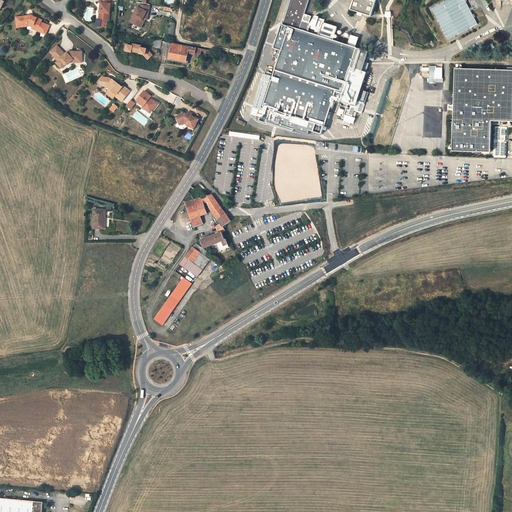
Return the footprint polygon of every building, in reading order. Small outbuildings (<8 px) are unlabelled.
[(110,0),(99,0),(99,2),(101,3),(99,19),(109,21),(111,3),(110,3),(110,0)] [(146,0),(145,0),(141,0),(141,4),(137,3),(136,6),(130,16),(131,17),(128,22),(140,29),(145,20),(146,21),(149,6),(145,6),(146,0)] [(310,131),(321,135),(333,99),(355,106),(366,72),(362,70),(367,52),(354,47),(347,45),(307,32),(310,22),(305,20),(302,20),(303,16),(308,0),(290,0),(283,24),(281,23),(276,40),(283,43),(281,50),(282,50),(273,80),(272,79),(272,77),(265,74),(253,115),(264,118),(266,112),(270,114),(268,123),(295,132),(296,130),(309,134),(310,131)] [(374,0),(352,0),(350,9),(371,14),(374,0)] [(465,0),(446,0),(431,8),(448,40),(478,24),(465,0)] [(46,34),(50,26),(42,22),(43,20),(38,18),(37,18),(35,17),(32,16),(17,17),(18,27),(30,26),(29,29),(32,31),(32,29),(33,27),(38,29),(38,31),(46,34)] [(358,37),(350,34),(347,45),(354,47),(358,37)] [(283,43),(276,40),(274,48),(281,50),(283,43)] [(199,55),(200,55),(201,51),(202,49),(183,45),(173,44),(161,41),(160,48),(168,50),(171,50),(169,58),(186,61),(188,54),(190,54),(196,55),(197,55),(197,54),(199,55)] [(126,44),(124,51),(143,55),(147,60),(153,55),(147,48),(141,47),(142,45),(133,43),(132,45),(126,44)] [(58,46),(51,53),(59,61),(57,63),(62,69),(66,65),(68,65),(71,63),(74,60),(83,60),(83,52),(72,52),(69,55),(68,53),(66,55),(58,46)] [(171,50),(168,50),(166,60),(188,64),(190,54),(188,54),(186,61),(169,58),(171,50)] [(511,70),(455,68),(452,151),(489,152),(490,121),(511,121),(511,70)] [(121,97),(124,99),(131,90),(124,85),(123,86),(113,79),(112,81),(107,78),(102,77),(100,80),(100,84),(103,86),(107,86),(113,91),(117,94),(116,96),(120,99),(121,97)] [(382,117),(374,142),(380,144),(385,145),(389,147),(409,84),(394,79),(383,115),(382,117)] [(145,90),(137,101),(144,106),(143,107),(147,110),(149,108),(153,110),(158,102),(151,97),(152,95),(145,90)] [(368,91),(363,90),(359,101),(364,103),(368,91)] [(194,129),(199,119),(192,115),(192,114),(188,112),(186,115),(183,114),(177,116),(179,123),(185,122),(187,123),(187,124),(186,125),(194,129)] [(302,150),(286,159),(291,168),(302,162),(304,164),(309,162),(302,150)] [(291,168),(292,170),(304,164),(302,162),(291,168)] [(228,198),(218,187),(215,190),(223,199),(224,198),(226,200),(228,198)] [(211,194),(205,196),(210,209),(222,225),(223,226),(230,221),(211,194)] [(205,196),(193,199),(199,216),(207,213),(203,201),(206,200),(205,196)] [(193,199),(185,202),(194,226),(202,223),(199,216),(193,199)] [(89,200),(90,219),(101,218),(101,200),(89,200)] [(219,233),(201,240),(204,248),(218,243),(221,250),(229,247),(226,239),(225,239),(222,232),(226,231),(223,226),(222,225),(216,227),(219,233)] [(172,239),(185,246),(190,238),(177,231),(172,239)] [(196,243),(193,247),(205,256),(208,252),(196,243)] [(193,247),(181,264),(198,276),(210,260),(205,256),(193,247)] [(192,283),(184,277),(165,303),(174,309),(192,283)] [(0,491),(0,511),(42,511),(44,496),(0,491)]
